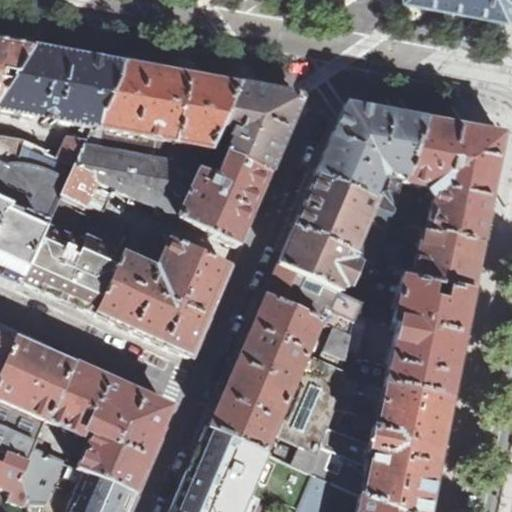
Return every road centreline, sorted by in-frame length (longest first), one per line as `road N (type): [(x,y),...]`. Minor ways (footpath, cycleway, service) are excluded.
road 1 (residential): [(197,394),(321,100),(383,0)]
road 2 (residential): [(0,305),(197,394)]
road 3 (residential): [(148,511),(197,394)]
road 4 (primary): [(511,388),(486,511)]
